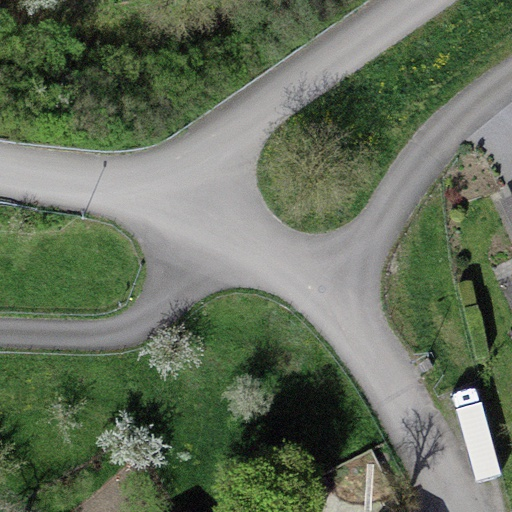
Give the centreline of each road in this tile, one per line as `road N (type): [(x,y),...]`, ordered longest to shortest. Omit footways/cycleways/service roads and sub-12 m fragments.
road 1 (residential): [(414,0),(268,103),(170,199)]
road 2 (residential): [(511,75),(468,110),(403,184),(331,299)]
road 3 (residential): [(331,299),(451,511)]
road 4 (residential): [(170,199),(331,299)]
road 5 (residential): [(0,170),(170,199)]
